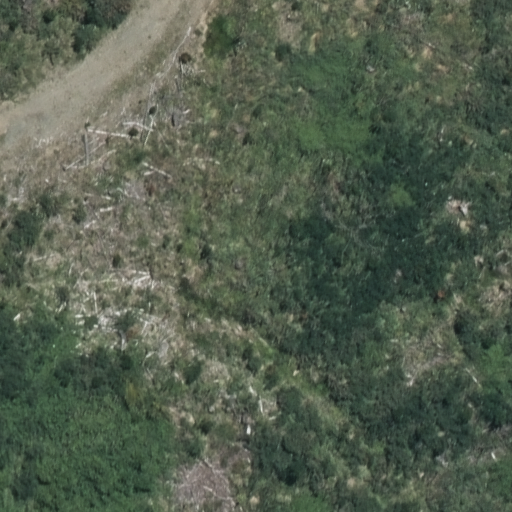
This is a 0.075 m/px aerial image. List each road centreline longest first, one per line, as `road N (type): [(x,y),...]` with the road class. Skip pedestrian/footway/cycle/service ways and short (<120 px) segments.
road 1 (track): [(0,319),(180,343),(328,511)]
road 2 (track): [(0,130),(201,0)]
